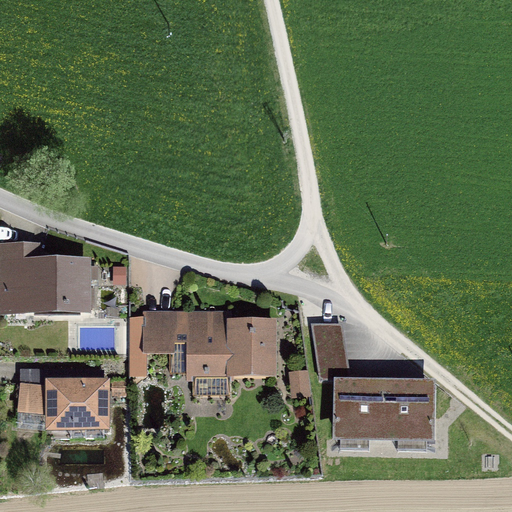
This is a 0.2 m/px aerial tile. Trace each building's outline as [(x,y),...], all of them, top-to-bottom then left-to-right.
[(34,265),(34,249),(5,249),(5,310),(86,310),(87,267),(55,267),(53,269),(53,270),(48,270),(48,269),(46,267),(34,267),(34,265)] [(114,285),(125,285),(125,268),(114,268),(114,285)] [(272,324),(231,324),(231,332),(207,332),(207,322),(144,322),(144,347),(130,347),(130,353),(144,353),(144,354),(170,354),(170,374),(190,374),(190,379),(192,379),(192,397),(230,397),(230,379),(233,379),(233,377),(272,377),(272,324)] [(338,327),(312,327),(320,381),(346,382),(338,327)] [(104,385),(104,371),(20,373),(16,433),(45,435),(45,438),(110,438),(110,386),(104,385)] [(307,377),(295,377),(295,398),(307,398),(307,377)] [(125,382),(114,382),(115,397),(125,397),(125,382)] [(428,441),(429,390),(340,388),(339,439),(428,441)]
